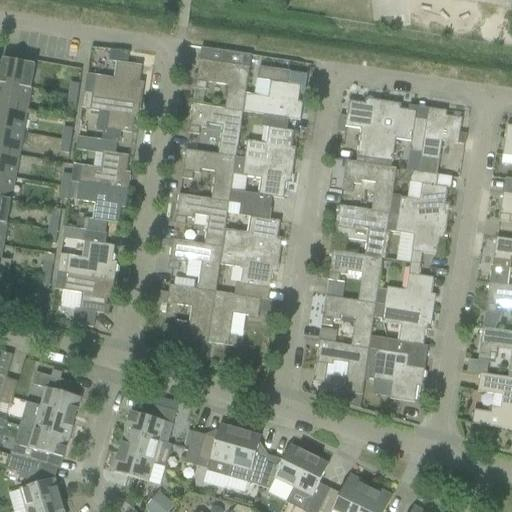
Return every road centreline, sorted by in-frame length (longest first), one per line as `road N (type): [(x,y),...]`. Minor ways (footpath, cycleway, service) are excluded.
road 1 (residential): [(118,363),(175,45),(0,22)]
road 2 (residential): [(435,453),(488,93)]
road 3 (residential): [(274,409),(333,71)]
road 4 (residential): [(435,453),(274,409)]
road 5 (residential): [(274,409),(118,363)]
road 6 (residential): [(488,93),(333,71)]
road 7 (residential): [(107,511),(91,479),(91,457),(118,363)]
road 8 (residential): [(118,363),(0,330)]
